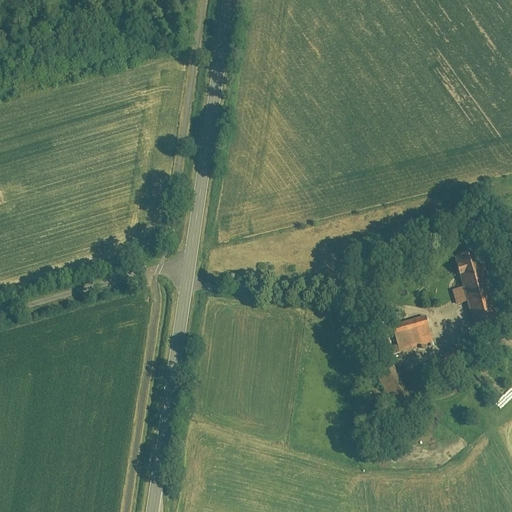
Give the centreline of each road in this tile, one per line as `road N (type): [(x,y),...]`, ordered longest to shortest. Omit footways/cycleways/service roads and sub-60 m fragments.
road 1 (secondary): [(188,263),(227,0)]
road 2 (secondary): [(152,511),(188,263)]
road 3 (residential): [(188,263),(160,263),(0,309)]
